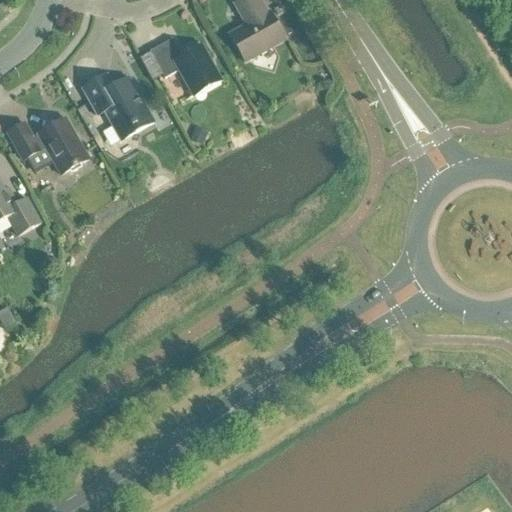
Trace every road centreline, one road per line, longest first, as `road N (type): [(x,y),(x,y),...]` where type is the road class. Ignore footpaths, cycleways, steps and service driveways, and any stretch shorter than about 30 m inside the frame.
road 1 (primary): [(418,261),(408,277),(335,322),(208,427)]
road 2 (primary): [(208,427),(441,299)]
road 3 (primary): [(74,511),(208,427)]
road 4 (tertiary): [(472,175),(454,165),(377,71)]
road 5 (tertiary): [(377,71),(429,178),(431,201)]
